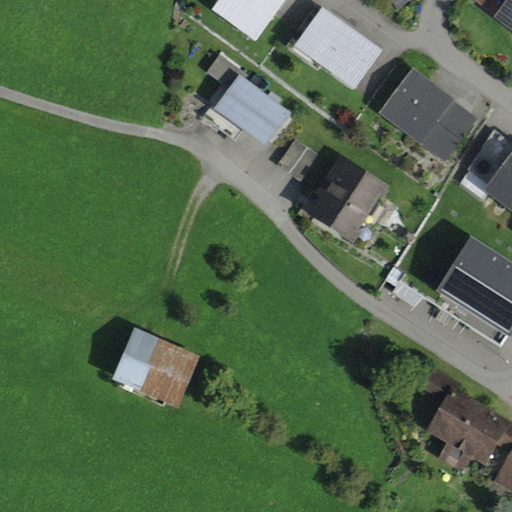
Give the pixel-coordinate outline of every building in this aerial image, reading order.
[(287,0),(220,0),(212,11),(257,43),(287,0)] [(511,0),(475,0),(497,16),(495,18),(511,31),(511,0)] [(383,51),(323,9),(294,49),(354,92),(383,51)] [(229,89),(214,110),(266,148),(292,114),(244,78),(247,74),(221,56),(208,74),(229,89)] [(415,71),(381,115),(446,164),(480,119),(415,71)] [(511,146),(495,134),(458,185),(485,204),(490,198),(511,213),(511,146)] [(321,156),(297,139),(277,166),(302,183),(321,156)] [(341,158),(306,216),(355,246),(390,187),(341,158)] [(134,329),(111,380),(178,409),(201,358),(134,329)] [(464,384),(435,367),(420,391),(443,404),(427,432),(448,444),(439,460),(462,474),(471,458),(486,466),(498,445),(511,453),(511,455),(497,482),(511,491),(511,422),(459,392),(464,384)]
